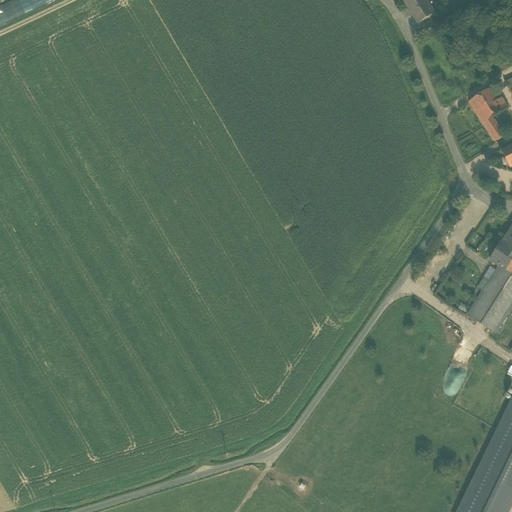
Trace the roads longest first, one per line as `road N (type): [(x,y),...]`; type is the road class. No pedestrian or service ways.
road 1 (residential): [(467,183),(291,437),(269,454),(81,511)]
road 2 (unclassified): [(383,0),(406,35),(467,183)]
